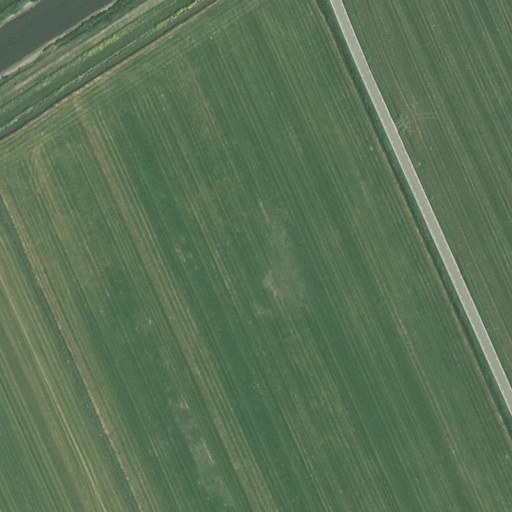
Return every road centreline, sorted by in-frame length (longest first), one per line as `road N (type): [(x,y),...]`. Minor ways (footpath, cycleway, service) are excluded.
road 1 (tertiary): [(511,404),(335,0)]
road 2 (track): [(0,108),(163,0)]
